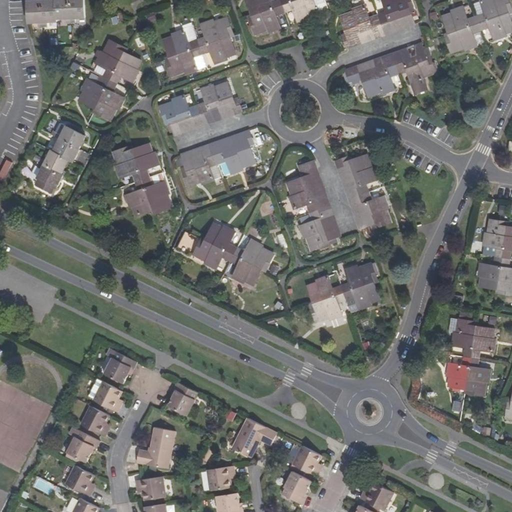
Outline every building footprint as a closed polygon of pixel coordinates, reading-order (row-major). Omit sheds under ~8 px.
[(55,0),(55,1),(27,2),(28,24),(38,23),(38,27),(47,27),(46,23),(57,23),(56,20),(66,20),(66,23),(75,23),(75,19),(85,19),(84,0),(55,0)] [(253,17),(282,7),(280,0),(272,3),(270,0),(247,0),(253,17)] [(301,0),(282,7),(285,13),(294,10),(299,23),(309,19),(309,17),(318,13),(313,0),(301,0)] [(384,0),(389,13),(379,16),(381,22),(384,22),(390,19),(397,17),(404,15),(411,12),(415,11),(410,0),(384,0)] [(485,0),(481,1),(486,15),(477,18),(479,24),(509,14),(511,12),(511,10),(508,0),(485,0)] [(377,24),(381,22),(379,16),(370,19),(366,6),(355,10),(355,13),(342,17),(348,34),(350,34),(357,31),(364,29),(370,26),(377,24)] [(276,16),(285,13),(282,7),(253,17),(249,18),(255,35),(269,31),(269,33),(280,29),(276,16)] [(450,34),(479,24),(477,18),(468,21),(463,8),(452,12),(453,14),(444,17),(450,34)] [(408,28),(415,26),(411,12),(404,15),(408,28)] [(479,24),(482,31),(491,27),(495,40),(506,37),(505,34),(511,31),(511,23),(509,14),(479,24)] [(401,30),(408,28),(404,15),(397,17),(401,30)] [(395,33),(401,30),(397,17),(390,19),(395,33)] [(230,37),(234,36),(228,19),(215,24),(214,22),(204,26),(208,38),(199,41),(201,48),(230,37)] [(388,35),(395,33),(390,19),(384,22),(388,35)] [(381,22),(377,24),(382,37),(388,35),(384,22),(381,22)] [(184,27),(185,32),(190,44),(199,41),(193,24),(184,27)] [(375,39),(382,37),(377,24),(370,26),(375,39)] [(472,34),(482,31),(479,24),(450,34),(446,36),(452,53),(465,48),(466,51),(477,47),(472,34)] [(368,42),(375,39),(370,26),(364,29),(368,42)] [(362,44),(368,42),(364,29),(357,31),(362,44)] [(354,46),(362,44),(357,31),(350,34),(354,46)] [(199,41),(190,44),(185,32),(175,36),(175,38),(166,41),(171,58),(201,48),(199,41)] [(348,49),(354,46),(350,34),(348,34),(343,36),(348,48),(348,49)] [(227,58),(236,54),(230,37),(201,48),(203,54),(212,51),(217,64),(228,60),(227,58)] [(105,78),(111,82),(115,74),(125,54),(127,50),(111,42),(105,55),(102,54),(97,64),(109,70),(105,78)] [(426,57),(422,45),(415,47),(420,59),(426,57)] [(413,62),(420,59),(415,47),(408,49),(413,62)] [(187,72),(188,74),(199,70),(194,57),(203,54),(201,48),(171,58),(167,59),(174,76),(187,72)] [(406,64),(413,62),(408,49),(401,51),(406,64)] [(399,66),(406,64),(401,51),(395,54),(399,66)] [(111,82),(117,85),(121,76),(133,82),(138,72),(136,71),(141,62),(125,54),(115,74),(111,82)] [(194,57),(199,70),(208,67),(203,54),(194,57)] [(397,67),(399,66),(395,54),(388,56),(393,69),(397,67)] [(386,71),(393,69),(388,56),(382,58),(386,71)] [(399,66),(397,67),(400,74),(409,70),(413,83),(424,80),(423,77),(436,73),(431,56),(426,57),(420,59),(413,62),(406,64),(399,66)] [(379,73),(386,71),(382,58),(375,60),(379,73)] [(372,76),(379,73),(375,60),(368,63),(372,76)] [(366,78),(372,76),(368,63),(361,65),(366,78)] [(366,78),(361,65),(355,68),(360,80),(363,79),(366,78)] [(390,77),(400,74),(397,67),(393,69),(386,71),(379,73),(372,76),(366,78),(363,79),(370,96),(383,91),(384,94),(395,90),(390,77)] [(346,71),(351,82),(353,81),(354,84),(360,82),(360,80),(355,68),(346,71)] [(97,109),(111,82),(105,78),(100,87),(88,81),(83,91),(85,92),(80,101),(97,109)] [(113,93),(117,85),(111,82),(97,109),(95,113),(110,121),(117,109),(119,110),(124,99),(113,93)] [(204,90),(208,103),(199,106),(201,112),(205,111),(211,109),(218,107),(225,104),(231,102),(234,101),(228,84),(215,88),(214,86),(204,90)] [(201,112),(199,106),(189,109),(185,96),(174,100),(175,102),(162,107),(168,124),(171,123),(177,121),(185,118),(192,116),(198,113),(201,112)] [(243,112),(239,99),(234,101),(231,102),(236,115),(243,112)] [(229,117),(236,115),(231,102),(225,104),(229,117)] [(222,119),(229,117),(225,104),(218,107),(222,119)] [(216,121),(222,119),(218,107),(211,109),(216,121)] [(209,124),(216,121),(211,109),(205,111),(209,124)] [(201,112),(198,113),(203,126),(209,124),(205,111),(201,112)] [(196,128),(203,126),(198,113),(192,116),(196,128)] [(189,131),(196,128),(192,116),(185,118),(189,131)] [(182,133),(189,131),(185,118),(177,121),(182,133)] [(176,136),(182,133),(177,121),(171,123),(176,136)] [(58,132),(64,135),(67,127),(62,125),(58,132)] [(80,149),(86,137),(67,127),(64,135),(58,132),(56,137),(80,149)] [(250,131),(243,133),(247,146),(250,145),(254,144),(250,131)] [(240,148),(247,146),(243,133),(236,136),(240,148)] [(233,151),(240,148),(236,136),(229,138),(233,151)] [(67,158),(73,162),(80,149),(56,137),(54,141),(59,144),(54,152),(67,158)] [(227,153),(233,151),(229,138),(222,140),(227,153)] [(220,155),(227,153),(222,140),(216,142),(220,155)] [(216,157),(220,155),(216,142),(209,145),(214,158),(216,157)] [(147,169),(160,164),(156,153),(154,153),(151,144),(134,150),(145,180),(151,178),(147,169)] [(207,160),(214,158),(209,145),(202,147),(207,160)] [(220,155),(216,157),(219,163),(228,160),(233,173),(244,169),(243,168),(256,163),(250,145),(247,146),(240,148),(233,151),(227,153),(220,155)] [(138,182),(145,180),(134,150),(133,146),(115,152),(120,165),(118,166),(122,177),(135,173),(138,182)] [(200,163),(207,160),(202,147),(196,150),(200,163)] [(193,165),(200,163),(196,150),(188,152),(193,165)] [(40,163),(61,174),(65,168),(63,167),(67,158),(54,152),(53,151),(47,161),(42,158),(40,163)] [(187,167),(193,165),(188,152),(182,154),(187,167)] [(363,195),(369,193),(366,184),(379,180),(375,169),(373,170),(368,156),(351,162),(352,164),(354,171),(357,178),(359,185),(361,192),(363,195)] [(210,166),(219,163),(216,157),(214,158),(207,160),(200,163),(193,165),(187,167),(183,168),(189,186),(202,181),(203,183),(214,180),(210,166)] [(352,164),(351,162),(349,158),(336,162),(339,169),(352,164)] [(0,181),(3,183),(13,162),(7,160),(0,173),(0,181)] [(299,167),(301,174),(304,173),(317,169),(315,161),(299,167)] [(42,169),(36,180),(39,181),(37,185),(51,193),(55,186),(58,187),(64,175),(61,174),(40,163),(38,167),(42,169)] [(354,171),(352,164),(339,169),(341,176),(354,171)] [(35,166),(29,176),(36,180),(42,169),(38,167),(35,166)] [(307,180),(320,175),(317,169),(304,173),(306,177),(307,180)] [(357,178),(354,171),(341,176),(344,183),(357,178)] [(309,187),(322,182),(320,175),(307,180),(309,187)] [(308,204),(311,213),(318,211),(316,207),(314,201),(312,194),(309,187),(307,180),(306,177),(289,183),(294,197),(292,198),(295,208),(308,204)] [(156,213),(173,207),(168,194),(170,193),(167,182),(154,187),(151,178),(145,180),(155,210),(156,213)] [(359,185),(357,178),(344,183),(346,190),(359,185)] [(138,216),(155,210),(145,180),(138,182),(142,191),(128,196),(132,206),(134,206),(138,216)] [(312,194),(325,189),(322,182),(309,187),(312,194)] [(361,192),(359,185),(346,190),(348,196),(361,192)] [(314,201),(327,196),(325,189),(312,194),(314,201)] [(348,196),(351,203),(364,198),(363,195),(361,192),(348,196)] [(385,198),(372,202),(369,193),(363,195),(364,198),(366,205),(368,211),(371,218),(373,225),(375,229),(391,223),(386,209),(389,208),(385,198)] [(316,207),(329,203),(327,196),(314,201),(316,207)] [(366,205),(364,198),(351,203),(353,210),(366,205)] [(319,214),(332,209),(329,203),(316,207),(318,211),(319,214)] [(368,211),(366,205),(353,210),(355,216),(368,211)] [(500,215),(510,216),(511,206),(500,205),(500,215)] [(321,221),(334,216),(332,209),(319,214),(321,221)] [(319,214),(318,211),(311,213),(314,222),(302,227),(306,237),(308,237),(312,250),(329,244),(330,246),(338,243),(336,238),(328,240),(326,234),(323,227),(321,221),(319,214)] [(371,218),(368,211),(355,216),(358,223),(371,218)] [(323,227),(336,222),(334,216),(321,221),(323,227)] [(373,225),(371,218),(358,223),(360,229),(373,225)] [(507,227),(508,223),(490,220),(488,234),(485,234),(483,252),(496,254),(496,257),(503,258),(507,227)] [(323,227),(326,234),(339,229),(336,222),(323,227)] [(238,249),(229,245),(235,232),(225,227),(224,229),(215,225),(207,241),(235,255),(238,249)] [(511,227),(507,227),(503,258),(509,259),(511,250),(511,227)] [(328,240),(336,238),(341,236),(339,229),(326,234),(328,240)] [(284,234),(278,236),(283,248),(289,246),(284,234)] [(223,256),(232,261),(235,255),(207,241),(203,239),(195,255),(207,261),(207,263),(217,269),(223,256)] [(262,269),(266,271),(274,254),(262,248),(263,246),(253,241),(246,253),(238,249),(235,255),(262,269)] [(245,280),(254,285),(262,269),(235,255),(232,261),(240,265),(234,277),(244,282),(245,280)] [(480,286),(498,289),(503,258),(496,257),(495,266),(481,264),(479,276),(481,276),(480,286)] [(498,289),(497,293),(511,295),(511,268),(508,268),(509,259),(503,258),(498,289)] [(347,271),(351,283),(343,286),(345,292),(374,282),(378,281),(372,264),(359,268),(358,267),(347,271)] [(315,303),(345,292),(343,286),(333,290),(329,277),(318,281),(319,283),(309,286),(315,303)] [(345,292),(347,299),(356,296),(360,309),(371,305),(371,303),(380,299),(374,282),(345,292)] [(338,303),(347,299),(345,292),(315,303),(311,304),(317,322),(330,317),(332,319),(342,315),(338,303)] [(477,327),(477,322),(459,319),(457,334),(455,333),(453,345),(466,347),(465,356),(472,357),(477,327)] [(493,339),(495,330),(477,327),(472,357),(479,358),(480,349),(494,352),(496,340),(493,339)] [(124,383),(128,375),(132,368),(134,369),(138,362),(110,348),(107,355),(112,358),(104,373),(124,383)] [(449,386),(467,389),(472,357),(465,356),(463,365),(450,363),(448,375),(451,376),(449,386)] [(467,389),(466,393),(485,396),(487,382),(489,382),(491,370),(477,367),(479,358),(472,357),(467,389)] [(103,381),(97,378),(89,394),(95,397),(103,381)] [(119,398),(123,391),(103,381),(95,397),(94,399),(118,412),(121,405),(117,403),(119,398)] [(174,389),(176,391),(173,397),(168,406),(187,415),(195,400),(195,399),(198,393),(177,382),(174,389)] [(105,427),(107,422),(110,416),(96,409),(90,406),(81,424),(106,436),(109,430),(105,427)] [(261,440),(271,446),(277,433),(247,418),(233,448),(252,458),(261,440)] [(151,447),(150,451),(148,451),(140,449),(137,463),(168,469),(176,431),(155,427),(151,447)] [(91,453),(95,447),(98,446),(100,441),(80,431),(78,434),(75,438),(74,439),(67,452),(87,463),(91,453)] [(316,467),(319,463),(322,456),(302,446),(293,464),(317,476),(321,470),(316,467)] [(89,487),(91,482),(95,475),(75,465),(66,483),(90,496),(94,490),(89,487)] [(230,473),(235,472),(234,466),(207,470),(210,490),(232,487),(231,479),(230,473)] [(304,497),(307,490),(312,481),(293,472),(285,487),(285,488),(282,494),(303,505),(306,498),(304,497)] [(142,486),(143,492),(144,500),(166,497),(163,476),(142,479),(136,480),(137,487),(142,486)] [(394,492),(374,481),(370,489),(368,494),(363,491),(360,498),(385,511),(394,492)] [(240,510),(239,503),(238,493),(216,496),(218,511),(243,511),(244,510),(240,510)] [(97,511),(100,508),(80,498),(72,511),(97,511)] [(168,511),(167,503),(145,507),(145,511),(168,511)]
